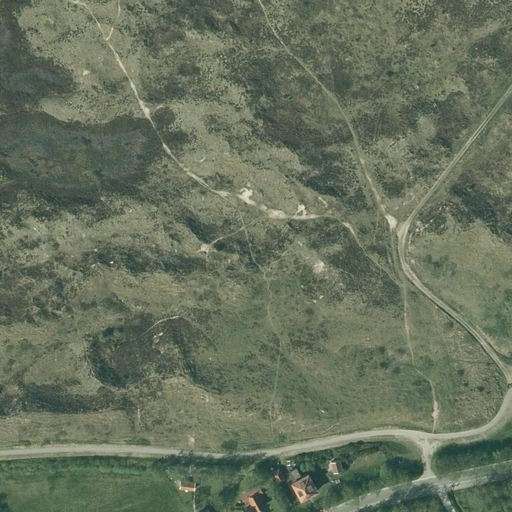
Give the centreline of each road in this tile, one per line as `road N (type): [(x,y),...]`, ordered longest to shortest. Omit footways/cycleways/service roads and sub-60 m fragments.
road 1 (track): [(0,456),(243,460),(357,440),(425,440)]
road 2 (track): [(511,82),(402,224),(396,245),(403,266)]
road 3 (tertiary): [(337,511),(511,465)]
road 4 (track): [(403,266),(468,325),(508,383)]
